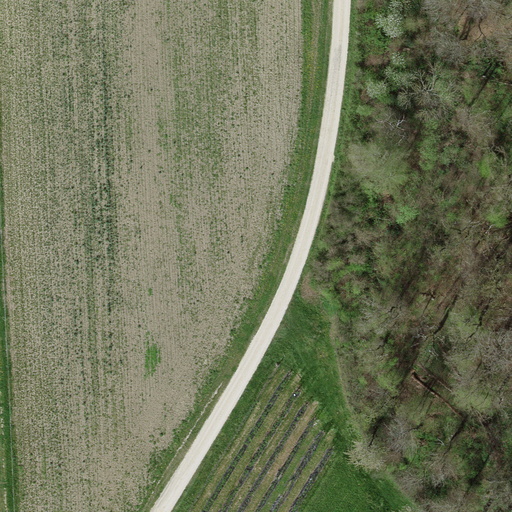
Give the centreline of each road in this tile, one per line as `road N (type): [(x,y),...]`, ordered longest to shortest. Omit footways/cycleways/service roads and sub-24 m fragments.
road 1 (track): [(163,511),(210,434),(299,248),(315,177),(332,0)]
road 2 (track): [(269,319),(349,443),(409,511)]
